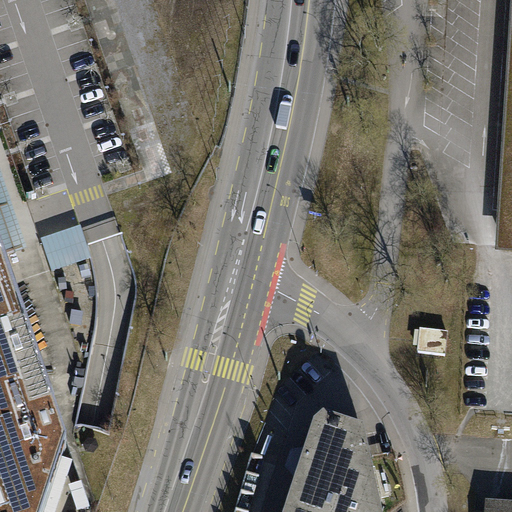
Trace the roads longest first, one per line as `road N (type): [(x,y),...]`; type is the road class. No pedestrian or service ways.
road 1 (unclassified): [(238,268),(305,305),(371,357),(419,461),(428,511)]
road 2 (secondary): [(292,0),(238,268)]
road 3 (secondary): [(163,511),(238,268)]
